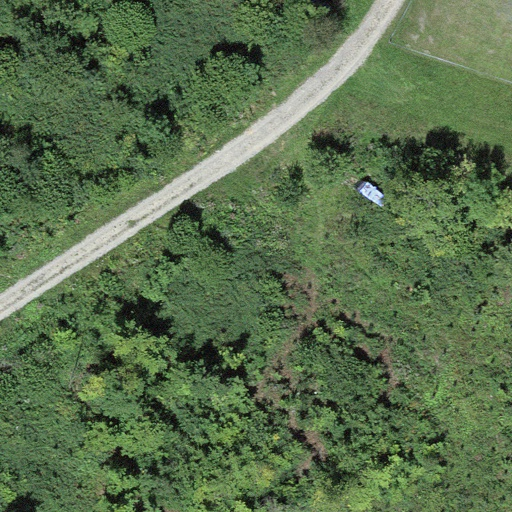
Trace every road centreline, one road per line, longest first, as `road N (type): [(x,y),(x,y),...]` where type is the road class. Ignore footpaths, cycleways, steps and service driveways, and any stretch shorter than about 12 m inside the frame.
road 1 (track): [(0,314),(296,117)]
road 2 (track): [(384,0),(296,117)]
